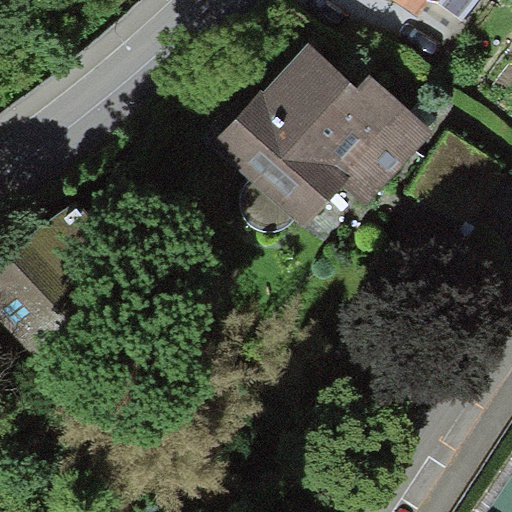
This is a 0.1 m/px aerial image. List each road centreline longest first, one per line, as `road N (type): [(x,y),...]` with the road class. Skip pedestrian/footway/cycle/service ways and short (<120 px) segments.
road 1 (residential): [(0,175),(104,97),(210,0)]
road 2 (residential): [(382,511),(511,321)]
